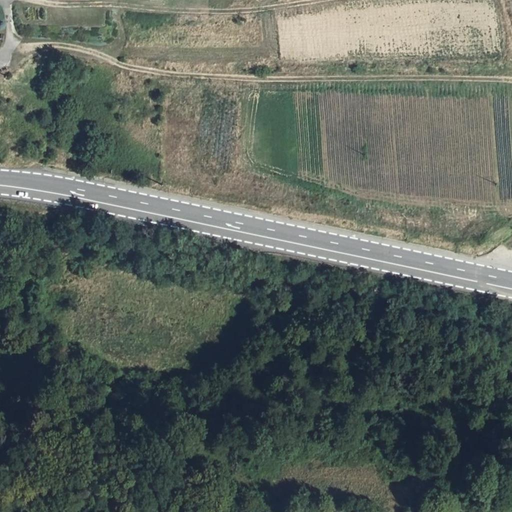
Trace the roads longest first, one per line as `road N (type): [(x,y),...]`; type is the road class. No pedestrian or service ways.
road 1 (secondary): [(511,284),(0,180)]
road 2 (track): [(8,48),(51,43),(161,73),(511,80)]
road 3 (track): [(34,0),(204,12),(304,0)]
